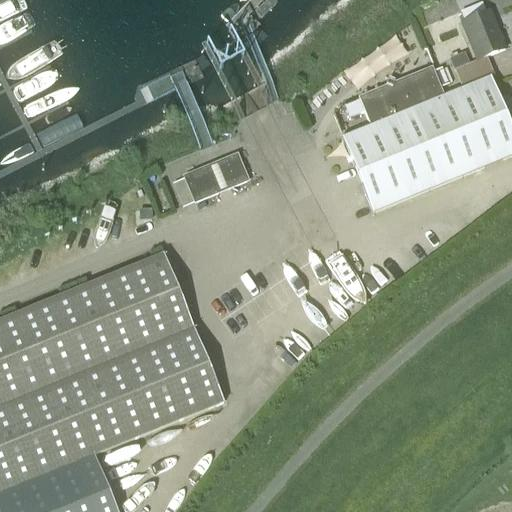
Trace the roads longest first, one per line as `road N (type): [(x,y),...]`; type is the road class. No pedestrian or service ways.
road 1 (unclassified): [(0,301),(291,184),(320,189),(342,227),(363,237),(511,173)]
road 2 (unknown): [(214,215),(203,296),(226,346)]
